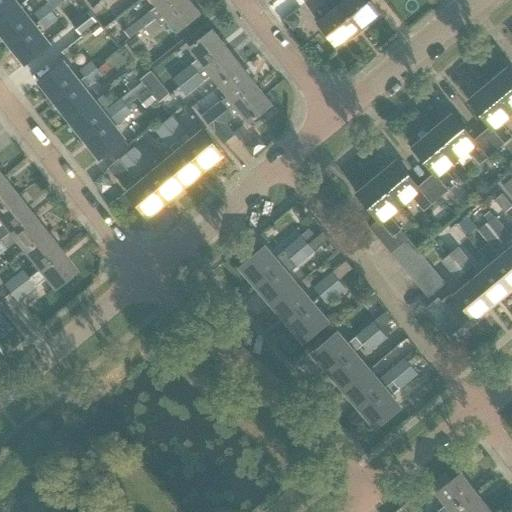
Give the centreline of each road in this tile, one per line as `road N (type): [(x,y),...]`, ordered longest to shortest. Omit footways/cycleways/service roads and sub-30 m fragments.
road 1 (residential): [(280,161),(475,411)]
road 2 (residential): [(148,274),(369,494)]
road 3 (unclassified): [(0,91),(148,274)]
road 4 (residential): [(0,395),(148,274)]
road 5 (unclassified): [(332,113),(473,0)]
road 6 (unclassified): [(148,274),(280,161)]
road 7 (residential): [(332,113),(243,0)]
road 8 (residential): [(369,494),(475,411)]
